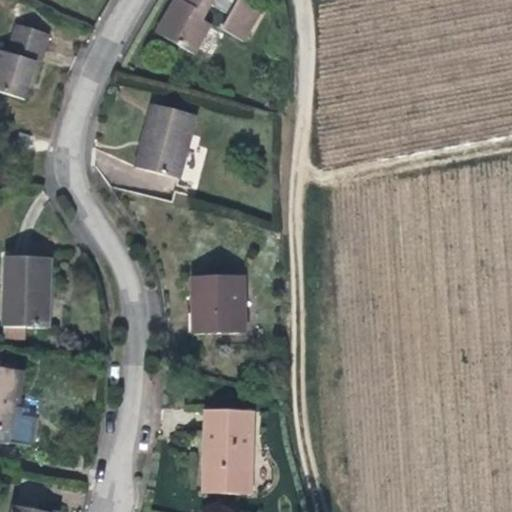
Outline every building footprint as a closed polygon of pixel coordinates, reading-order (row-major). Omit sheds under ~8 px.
[(246,0),(193,0),(195,1),(191,11),(179,5),(161,40),(200,61),(215,30),(205,24),(212,10),(232,21),(225,34),(248,46),(265,11),(246,0)] [(181,0),(179,5),(191,11),(195,1),(193,0),(181,0)] [(0,93),(22,101),(28,83),(33,84),(47,37),(13,26),(5,53),(0,51),(0,93)] [(152,144),(145,171),(179,180),(197,119),(155,107),(144,142),(152,144)] [(136,168),(145,171),(152,144),(144,142),(136,168)] [(6,324),(49,326),(51,257),(7,255),(6,324)] [(192,337),(237,336),(236,299),(243,300),(243,279),(191,280),(192,337)] [(17,406),(22,371),(0,367),(0,429),(12,431),(10,441),(32,444),(36,416),(24,414),(24,408),(17,406)] [(207,496),(254,498),(255,413),(208,412),(207,496)] [(0,439),(10,441),(12,431),(0,429),(0,439)]
